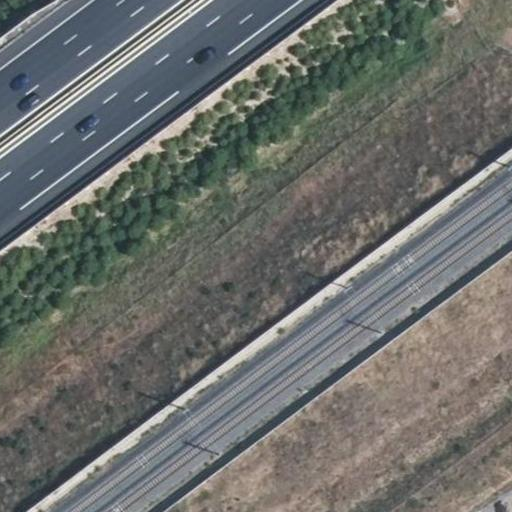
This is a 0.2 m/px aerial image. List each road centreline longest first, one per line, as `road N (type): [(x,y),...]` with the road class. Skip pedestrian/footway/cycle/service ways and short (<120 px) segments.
road 1 (motorway): [(0,190),(256,0)]
road 2 (motorway): [(138,0),(0,103)]
